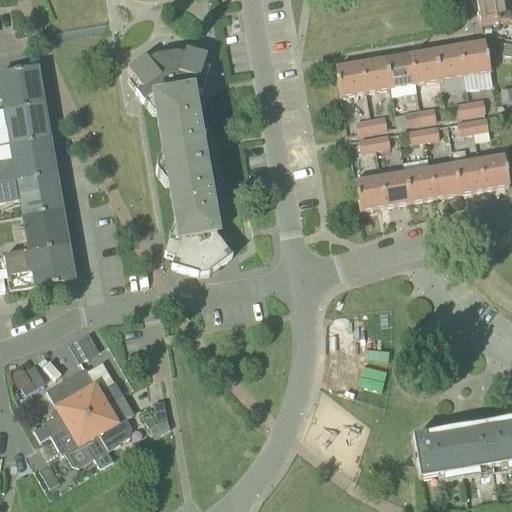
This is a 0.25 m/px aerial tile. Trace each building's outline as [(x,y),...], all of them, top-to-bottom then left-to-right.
[(511,0),(487,0),(476,2),(481,29),(511,24),(511,0)] [(490,29),(483,30),(484,38),(491,37),(490,29)] [(491,90),(483,46),(458,51),(464,81),(466,94),(491,90)] [(511,48),(504,47),(502,59),(511,60),(511,48)] [(439,85),(464,81),(458,51),(434,55),(439,85)] [(183,59),(176,57),(153,60),(147,65),(144,60),(126,73),(132,81),(127,85),(135,96),(142,106),(146,103),(145,100),(189,92),(190,96),(191,94),(201,97),(205,84),(209,71),(203,69),(206,60),(184,54),(183,59)] [(434,55),(408,59),(413,89),(415,96),(427,94),(428,97),(440,95),(439,85),(434,55)] [(389,93),(404,91),(413,89),(408,59),(384,63),(389,93)] [(364,98),(389,93),(384,63),(359,68),(364,98)] [(334,72),(339,102),(364,98),(359,68),(334,72)] [(0,78),(0,99),(3,114),(43,108),(37,72),(0,78)] [(212,209),(216,197),(207,194),(205,185),(199,151),(198,142),(205,137),(197,126),(195,127),(190,96),(189,92),(145,100),(146,103),(142,106),(143,107),(152,119),(156,118),(163,159),(159,160),(155,174),(155,178),(165,191),(168,190),(175,231),(172,231),(167,246),(166,247),(166,248),(171,249),(172,253),(216,245),(215,240),(213,228),(210,210),(212,209)] [(481,104),(467,107),(469,120),(484,117),(481,104)] [(455,123),(469,120),(467,107),(453,109),(455,123)] [(3,114),(0,114),(0,150),(49,142),(43,108),(3,114)] [(432,113),(418,116),(420,129),(435,126),(432,113)] [(406,132),(420,129),(418,116),(403,119),(406,132)] [(383,121),(369,124),(371,137),(386,135),(383,121)] [(470,125),(473,138),(487,136),(485,122),(470,125)] [(356,140),(371,137),(369,124),(354,127),(356,140)] [(458,141),(473,138),(470,125),(456,127),(458,141)] [(435,131),(421,133),(423,146),(438,144),(435,131)] [(409,149),(423,146),(421,133),(407,136),(409,149)] [(372,142),(374,155),(389,152),(387,140),(372,142)] [(0,187),(55,178),(49,142),(0,150),(0,187)] [(374,155),(372,142),(357,145),(360,158),(374,155)] [(483,194),(478,164),(476,155),(450,160),(452,169),(458,199),(483,194)] [(483,194),(508,190),(503,160),(478,164),(483,194)] [(383,212),(409,208),(403,177),(402,169),(376,174),(378,182),(383,212)] [(428,173),(433,203),(458,199),(452,169),(428,173)] [(428,173),(403,177),(409,208),(433,203),(428,173)] [(0,208),(19,206),(21,221),(62,214),(55,178),(0,187),(0,208)] [(353,186),(359,217),(383,212),(378,182),(353,186)] [(68,248),(62,214),(21,221),(27,255),(68,248)] [(197,280),(197,281),(209,279),(209,278),(231,262),(215,240),(216,245),(172,253),(171,249),(166,248),(163,259),(174,261),(170,272),(197,280)] [(0,273),(0,296),(4,296),(2,282),(7,282),(9,295),(33,291),(34,292),(74,285),(68,248),(27,255),(2,260),(5,273),(0,273)] [(98,356),(94,349),(88,338),(76,345),(86,363),(88,363),(98,356)] [(84,373),(65,384),(86,420),(122,399),(114,386),(101,393),(95,392),(84,373)] [(54,421),(42,428),(43,429),(33,435),(39,447),(49,441),(50,441),(86,420),(65,384),(45,395),(56,414),(54,421)] [(24,399),(35,393),(30,386),(20,392),(24,399)] [(120,449),(119,447),(129,441),(131,432),(125,423),(133,419),(122,399),(86,420),(107,456),(120,449)] [(148,432),(156,428),(150,417),(142,422),(148,432)] [(50,441),(61,460),(80,449),(86,451),(99,474),(112,466),(107,456),(86,420),(50,441)] [(418,485),(511,468),(511,423),(432,437),(432,438),(411,441),(411,443),(410,443),(417,484),(418,483),(418,485)]
